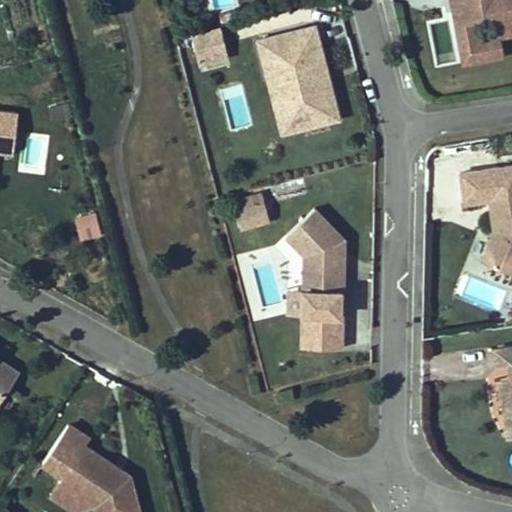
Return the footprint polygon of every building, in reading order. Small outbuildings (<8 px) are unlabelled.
[(511,0),(451,0),(458,32),(477,28),(496,25),(498,33),(498,35),(511,32),(511,0)] [(192,27),(198,68),(229,64),(223,23),(192,27)] [(285,82),(297,127),(338,117),(314,24),(258,39),(268,76),(280,84),(285,82)] [(477,28),(458,32),(463,61),(502,54),(498,35),(498,33),(478,37),(477,28)] [(282,131),(297,127),(285,82),(280,84),(268,76),(282,131)] [(19,109),(0,106),(0,147),(14,149),(19,109)] [(260,192),(235,199),(237,207),(262,201),(260,192)] [(491,238),(482,260),(511,272),(511,194),(490,198),(494,228),(498,228),(499,237),(491,238)] [(262,201),(237,207),(243,226),(267,219),(262,201)] [(343,289),(344,259),(339,259),(339,251),(344,251),(344,238),(314,207),(285,235),(304,254),(303,288),(343,289)] [(73,214),(77,239),(103,235),(98,209),(73,214)] [(498,228),(494,228),(491,238),(499,237),(498,228)] [(342,327),(343,289),(303,288),(302,326),(342,327)] [(497,365),(507,364),(511,362),(511,375),(509,376),(511,397),(511,409),(504,411),(507,436),(511,435),(511,345),(495,348),(497,365)] [(0,397),(6,388),(17,371),(0,359),(0,397)] [(511,409),(511,397),(509,376),(494,379),(499,412),(504,411),(511,409)] [(112,468),(115,464),(85,444),(89,438),(68,423),(42,462),(62,475),(59,481),(94,504),(96,511),(140,511),(130,474),(123,469),(120,473),(112,468)] [(123,469),(115,464),(112,468),(120,473),(123,469)] [(59,481),(50,492),(78,511),(94,504),(59,481)]
